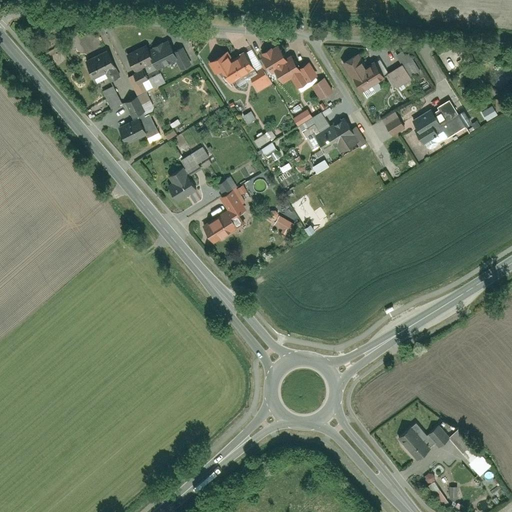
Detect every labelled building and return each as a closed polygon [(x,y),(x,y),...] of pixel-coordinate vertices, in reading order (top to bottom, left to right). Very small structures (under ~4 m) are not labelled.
[(184,49),(175,53),(171,44),(151,54),(156,63),(161,72),(179,63),(183,71),(193,66),(184,49)] [(128,56),(137,72),(156,63),(151,54),(147,46),(128,56)] [(284,84),(292,79),(300,90),(318,78),(308,62),(299,68),(293,58),(288,61),(280,47),(262,57),(272,74),(276,71),(284,84)] [(403,67),(389,76),(398,91),(413,81),(412,79),(422,73),(410,55),(407,57),(404,52),(396,57),(403,67)] [(88,62),(96,79),(107,74),(111,83),(119,80),(115,71),(117,70),(110,53),(88,62)] [(223,72),(231,86),(237,82),(240,87),(253,79),(249,74),(256,70),(246,55),(234,62),(230,57),(224,61),(222,57),(209,65),(216,76),(223,72)] [(363,93),(364,93),(368,99),(383,90),(379,83),(386,79),(376,63),(367,69),(358,55),(343,64),(355,85),(357,83),(363,93)] [(250,82),(258,95),(273,85),(265,73),(250,82)] [(162,74),(149,80),(147,76),(137,80),(135,76),(129,79),(136,93),(140,91),(142,95),(166,83),(162,74)] [(326,78),(313,87),(322,101),(335,92),(326,78)] [(127,105),(134,121),(146,116),(138,98),(128,103),(120,86),(107,92),(116,110),(127,105)] [(509,101),(497,101),(497,112),(508,112),(509,101)] [(432,110),(414,121),(421,133),(419,135),(425,145),(439,137),(443,143),(467,128),(450,102),(433,112),(432,110)] [(294,119),(298,126),(299,126),(313,117),(309,110),(294,119)] [(299,126),(308,140),(316,134),(331,125),(322,111),(313,117),(299,126)] [(384,120),(394,138),(407,131),(396,112),(384,120)] [(251,113),(244,118),(250,126),(257,120),(251,113)] [(122,130),(129,145),(148,136),(151,144),(162,139),(152,116),(122,130)] [(337,148),(341,155),(360,143),(344,117),(331,125),(316,134),(328,154),(337,148)] [(477,122),(472,126),(476,131),(481,128),(477,122)] [(255,142),(260,150),(277,138),(272,130),(255,142)] [(166,136),(169,141),(177,137),(175,132),(166,136)] [(202,170),(198,164),(209,157),(203,148),(185,160),(195,175),(202,170)] [(315,170),(319,175),(327,169),(324,164),(315,170)] [(170,178),(174,185),(171,187),(181,202),(198,191),(184,169),(170,178)] [(229,180),(218,186),(225,197),(235,190),(229,180)] [(239,189),(243,196),(248,194),(244,186),(239,189)] [(225,197),(221,199),(229,213),(204,228),(215,245),(245,226),(239,216),(248,210),(235,190),(225,197)] [(286,195),(289,201),(295,197),(291,192),(286,195)] [(280,217),(275,227),(290,234),(295,225),(280,217)] [(313,225),(305,230),(310,237),(317,232),(313,225)] [(416,422),(398,438),(418,460),(436,444),(416,422)] [(450,438),(440,426),(430,435),(440,446),(450,438)] [(463,428),(451,439),(472,462),(484,451),(463,428)] [(450,487),(450,501),(459,501),(460,488),(450,487)]
